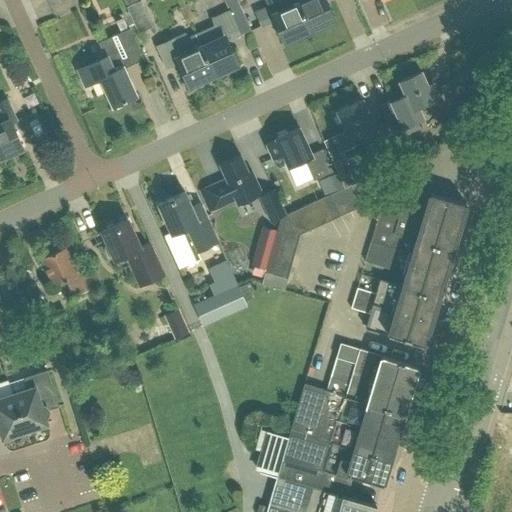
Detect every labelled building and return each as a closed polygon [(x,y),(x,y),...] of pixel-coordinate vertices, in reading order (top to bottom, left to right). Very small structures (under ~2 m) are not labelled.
[(138,33),(152,27),(140,0),(139,0),(126,6),(138,33)] [(193,34),(212,74),(237,63),(226,40),(250,29),(235,0),(223,0),(227,9),(209,18),(213,25),(193,34)] [(273,17),(284,41),(309,30),(295,0),(263,0),(267,6),(255,12),(260,23),(273,17)] [(323,0),(295,0),(309,30),(333,19),(323,0)] [(123,68),(144,59),(129,28),(98,42),(104,56),(77,69),(84,85),(100,78),(112,105),(136,95),(123,68)] [(212,74),(193,34),(186,37),(184,33),(172,38),(157,45),(166,66),(178,61),(188,84),(212,74)] [(430,92),(420,71),(398,81),(405,95),(392,101),(391,99),(379,105),(394,139),(406,134),(403,127),(417,120),(411,109),(439,96),(435,89),(430,92)] [(0,156),(21,146),(10,121),(15,119),(5,98),(0,100),(0,156)] [(346,159),(342,151),(354,145),(351,137),(374,127),(361,98),(337,109),(346,130),(323,140),(338,173),(344,187),(364,178),(355,156),(346,159)] [(331,170),(321,148),(311,153),(299,126),(274,137),(275,139),(266,143),(272,158),(282,154),(288,167),(305,159),(314,178),(331,170)] [(251,169),(247,170),(239,153),(218,163),(225,177),(199,189),(208,210),(234,198),(236,203),(261,192),(251,169)] [(338,173),(319,182),(325,195),(344,187),(338,173)] [(351,184),(339,189),(349,211),(360,206),(352,187),(351,184)] [(465,203),(407,186),(403,200),(384,194),(381,204),(458,227),(465,203)] [(339,216),(349,211),(339,189),(329,194),(339,216)] [(184,191),(157,204),(170,233),(163,236),(178,268),(200,258),(196,250),(217,241),(200,202),(191,206),(184,191)] [(329,221),(339,216),(329,194),(319,199),(329,221)] [(318,225),(329,221),(319,199),(308,204),(318,225)] [(308,230),(318,225),(308,204),(298,208),(308,230)] [(451,251),(458,227),(381,204),(374,228),(451,251)] [(280,217),(285,214),(282,208),(267,214),(270,221),(280,217)] [(280,217),(276,228),(299,235),(299,234),(308,230),(298,208),(285,214),(280,217)] [(138,246),(126,218),(101,230),(106,242),(102,246),(107,257),(113,257),(114,259),(125,254),(139,285),(163,274),(148,241),(138,246)] [(296,246),(299,235),(276,228),(273,239),(296,246)] [(444,274),(451,251),(374,228),(364,262),(392,270),(395,260),(408,264),(444,274)] [(293,257),(296,246),(273,239),(270,250),(293,257)] [(258,241),(251,265),(265,268),(271,245),(258,241)] [(72,262),(64,246),(41,256),(53,283),(65,278),(73,296),(93,287),(80,259),(72,262)] [(290,268),(293,257),(270,250),(267,261),(290,268)] [(287,279),(290,268),(267,261),(264,272),(287,279)] [(437,297),(444,274),(408,264),(401,286),(401,287),(437,297)] [(261,283),(261,284),(284,290),(287,279),(264,272),(261,283)] [(401,287),(401,286),(379,280),(375,293),(356,288),(353,297),(430,321),(437,297),(401,287)] [(238,286),(237,284),(213,295),(223,316),(247,305),(238,286)] [(0,312),(4,311),(11,308),(6,295),(3,289),(0,290),(0,312)] [(423,344),(430,321),(353,297),(350,308),(369,314),(365,327),(423,344)] [(162,343),(189,332),(178,308),(151,320),(162,343)] [(333,365),(410,388),(417,365),(340,342),(333,365)] [(403,412),(410,388),(333,365),(326,390),(403,412)] [(24,377),(24,390),(12,394),(24,431),(46,423),(44,416),(45,416),(46,415),(46,414),(47,413),(47,412),(47,411),(47,410),(58,406),(46,370),(24,377)] [(326,390),(304,383),(296,407),(395,436),(403,412),(326,390)] [(0,433),(1,438),(24,431),(12,394),(0,397),(0,433)] [(395,436),(296,407),(290,430),(388,460),(395,436)] [(322,470),(345,477),(350,478),(351,474),(381,483),(388,460),(290,430),(282,458),(283,458),(322,470)] [(278,475),(341,494),(345,477),(322,470),(283,458),(278,475)] [(372,511),(375,504),(341,494),(278,475),(276,475),(265,511),(372,511)]
